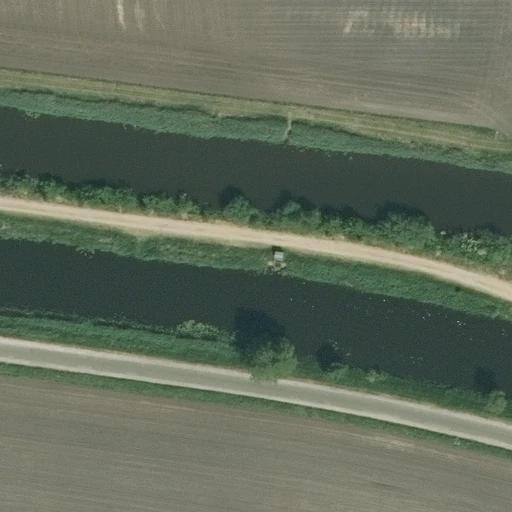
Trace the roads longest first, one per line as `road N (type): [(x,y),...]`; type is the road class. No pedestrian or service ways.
road 1 (track): [(511,293),(358,250),(0,205)]
road 2 (unclassified): [(0,349),(300,394),(511,439)]
road 3 (track): [(0,76),(511,144)]
